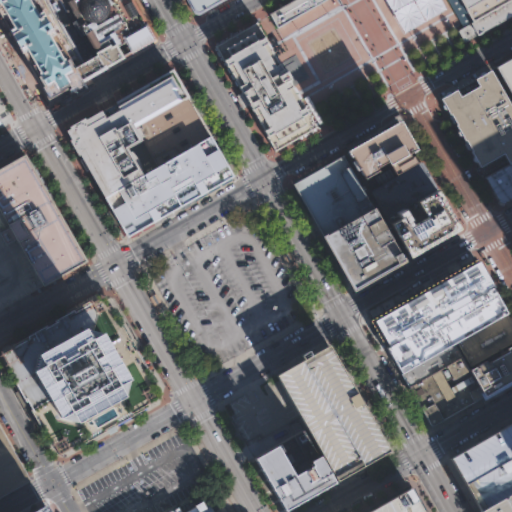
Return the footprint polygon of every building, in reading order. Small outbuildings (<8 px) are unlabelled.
[(61,0),(63,3),(100,67),(76,81),(67,86),(44,99),(0,22),(0,0),(61,0)] [(68,0),(137,0),(157,34),(100,67),(63,3),(68,0)] [(215,0),(195,12),(188,0),(215,0)] [(322,0),(276,27),(268,12),(288,0),(322,0)] [(477,0),(460,10),(454,0),(477,0)] [(511,0),(511,13),(474,35),(460,10),(477,0),(511,0)] [(255,22),(315,129),(299,138),(297,135),(274,148),(263,129),(259,131),(257,126),(261,124),(248,102),(244,104),(231,81),(235,79),(226,63),(225,63),(223,59),(220,61),(212,47),(219,43),(218,42),(247,26),(248,27),(255,22)] [(511,105),(492,71),(511,59),(511,105)] [(209,132),(154,165),(114,96),(170,64),(209,132)] [(489,69),(511,108),(511,156),(508,159),(502,149),(479,163),(441,97),(455,89),(458,94),(479,83),(475,77),(489,69)] [(114,96),(104,103),(64,126),(103,194),(126,234),(232,172),(209,132),(154,165),(114,96)] [(406,154),(411,163),(390,174),(384,163),(358,177),(342,149),(395,119),(412,150),(406,154)] [(0,165),(22,153),(83,259),(38,285),(0,218),(0,165)] [(368,207),(323,233),(322,232),(294,184),(335,161),(340,158),(368,207)] [(435,186),(420,160),(368,190),(383,217),(417,197),(435,186)] [(511,194),(500,201),(486,176),(511,160),(511,194)] [(390,221),(402,214),(408,224),(427,213),(417,197),(435,186),(458,225),(409,253),(390,221)] [(323,237),(372,209),(400,262),(352,288),(323,237)] [(0,218),(38,285),(0,307),(0,218)] [(475,259),(489,285),(385,344),(383,346),(368,320),(475,259)] [(439,347),(400,370),(385,344),(489,285),(504,310),(454,338),(454,339),(439,347)] [(159,402),(59,459),(0,355),(0,348),(109,287),(165,385),(159,402)] [(454,339),(505,310),(511,322),(511,344),(470,368),(463,355),(454,339)] [(454,339),(463,355),(409,386),(400,370),(439,347),(454,339)] [(270,376),(298,360),(296,357),(307,351),(309,353),(326,343),(388,450),(340,477),(331,483),(270,376)] [(474,375),(470,368),(511,344),(511,382),(487,397),(486,396),(474,375)] [(474,375),(420,405),(409,386),(463,355),(470,368),(474,375)] [(486,396),(432,427),(420,405),(474,375),(486,396)] [(511,489),(475,511),(446,460),(511,421),(511,489)] [(27,478),(0,493),(0,426),(25,470),(23,471),(27,478)] [(270,445),(287,476),(303,468),(300,463),(314,456),(329,483),(278,511),(248,458),(270,445)] [(421,511),(408,488),(365,511),(421,511)] [(511,489),(511,511),(473,511),(475,511),(511,489)] [(164,511),(193,496),(197,503),(200,501),(204,507),(209,504),(213,511),(164,511)]
